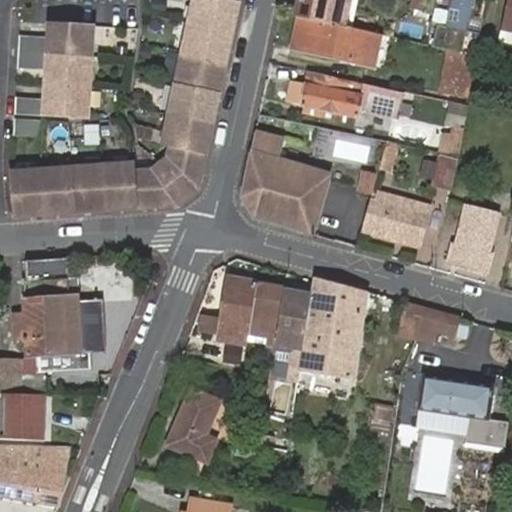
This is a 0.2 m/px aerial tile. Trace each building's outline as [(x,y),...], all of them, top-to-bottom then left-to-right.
[(229,19),(235,20),(239,4),(220,0),(193,0),(187,24),(226,33),(229,19)] [(300,0),(296,19),(298,19),(342,29),(349,0),(300,0)] [(461,50),(471,0),(452,0),(442,45),(461,50)] [(511,0),(508,0),(501,31),(511,32),(511,0)] [(229,19),(226,33),(232,34),(235,20),(229,19)] [(375,59),(380,37),(342,29),(298,19),(291,51),(374,69),(375,59)] [(55,24),(54,39),(48,39),(20,37),(19,53),(94,58),(96,27),(94,27),(55,24)] [(223,46),(226,33),(187,24),(179,54),(226,64),(229,47),(223,46)] [(445,29),(438,28),(435,44),(442,45),(445,29)] [(511,48),(511,32),(501,31),(499,46),(511,48)] [(226,33),(223,46),(229,47),(232,34),(226,33)] [(479,35),(474,59),(475,59),(486,62),(489,49),(484,48),(486,38),(479,35)] [(52,72),(51,86),(92,89),(94,58),(19,53),(18,69),(46,71),(52,72)] [(216,79),(222,81),(226,64),(179,54),(172,85),(212,94),(216,79)] [(306,87),(291,83),(286,104),(355,119),(356,110),(395,119),(401,94),(309,74),(306,87)] [(222,81),(216,79),(212,94),(219,96),(222,81)] [(469,98),(471,83),(446,79),(442,93),(469,98)] [(210,106),(212,94),(172,85),(164,115),(170,116),(212,126),(216,108),(210,106)] [(92,89),(51,86),(51,101),(16,99),(15,116),(90,120),(92,89)] [(219,96),(212,94),(210,106),(216,108),(219,96)] [(148,173),(135,174),(137,212),(174,210),(198,193),(212,126),(170,116),(168,126),(148,173)] [(14,136),(14,137),(42,139),(43,123),(15,121),(14,136)] [(458,160),(463,131),(452,129),(451,135),(447,157),(458,160)] [(281,142),(254,134),(240,201),(252,223),(311,239),(329,181),(275,165),(281,142)] [(451,135),(446,134),(442,156),(447,157),(451,135)] [(335,138),(331,155),(367,163),(371,146),(335,138)] [(387,151),(380,174),(390,176),(397,153),(387,151)] [(449,193),(458,160),(447,157),(442,156),(440,156),(432,189),(449,193)] [(104,170),(106,208),(119,207),(120,214),(137,212),(135,174),(134,168),(104,170)] [(92,209),(106,208),(104,170),(73,172),(77,217),(92,216),(92,209)] [(375,195),(378,173),(362,170),(358,192),(375,195)] [(41,174),(44,212),(59,211),(59,218),(77,217),(73,172),(41,174)] [(31,213),(44,212),(41,174),(10,177),(13,222),(31,220),(31,213)] [(360,228),(363,191),(338,189),(335,226),(360,228)] [(376,207),(426,221),(429,211),(379,196),(378,200),(376,207)] [(417,252),(426,221),(376,207),(378,200),(372,198),(361,237),(417,252)] [(466,211),(456,245),(453,246),(447,267),(486,277),(492,256),(488,255),(497,219),(466,211)] [(105,358),(103,304),(76,306),(75,281),(62,281),(61,264),(24,266),(25,286),(23,286),(25,320),(13,321),(14,344),(26,344),(27,362),(23,367),(0,370),(0,398),(45,400),(48,400),(48,383),(39,383),(39,378),(91,375),(90,358),(105,358)] [(215,344),(246,349),(248,339),(256,286),(227,281),(219,321),(216,339),(215,344)] [(312,281),(310,296),(299,365),(298,373),(353,383),(366,296),(312,281)] [(256,286),(248,339),(266,343),(263,359),(274,361),(285,292),(256,286)] [(285,292),(274,361),(299,365),(310,296),(285,292)] [(407,307),(398,337),(416,342),(426,312),(407,307)] [(455,341),(460,322),(429,314),(426,312),(416,342),(431,346),(435,335),(455,341)] [(216,339),(219,321),(202,317),(198,335),(216,339)] [(419,411),(489,422),(493,389),(423,378),(419,411)] [(194,392),(167,449),(184,455),(207,465),(217,446),(205,440),(221,406),(194,392)] [(0,443),(43,446),(45,400),(0,398),(0,443)] [(234,430),(231,445),(256,450),(259,451),(262,435),(234,430)] [(289,439),(262,435),(259,451),(286,457),(289,439)] [(256,450),(231,445),(229,458),(253,462),(256,450)] [(0,497),(57,508),(69,450),(0,448),(0,497)] [(207,465),(184,455),(179,467),(201,478),(207,465)]
